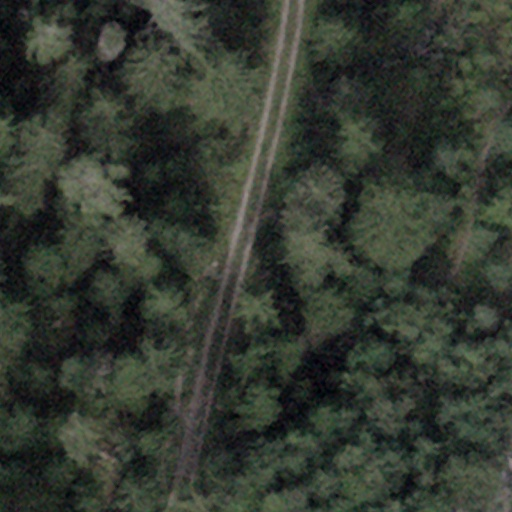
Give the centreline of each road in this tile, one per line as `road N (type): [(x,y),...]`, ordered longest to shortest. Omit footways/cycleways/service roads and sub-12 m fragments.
road 1 (track): [(276,174),(189,511)]
road 2 (track): [(292,0),(276,174)]
